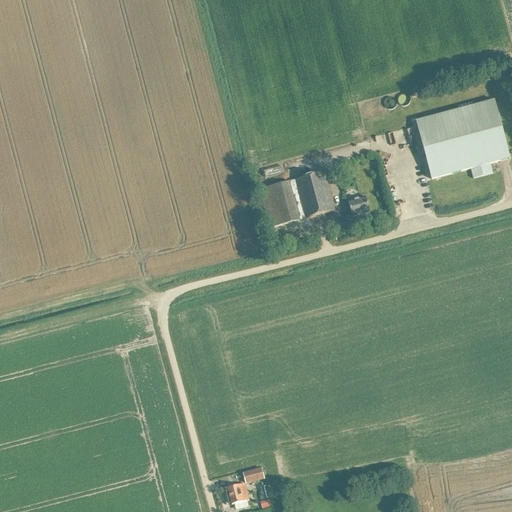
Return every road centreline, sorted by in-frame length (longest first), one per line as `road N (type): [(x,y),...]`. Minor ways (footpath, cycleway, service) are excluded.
road 1 (unclassified): [(163,303),(511,208)]
road 2 (unknown): [(163,303),(215,511)]
